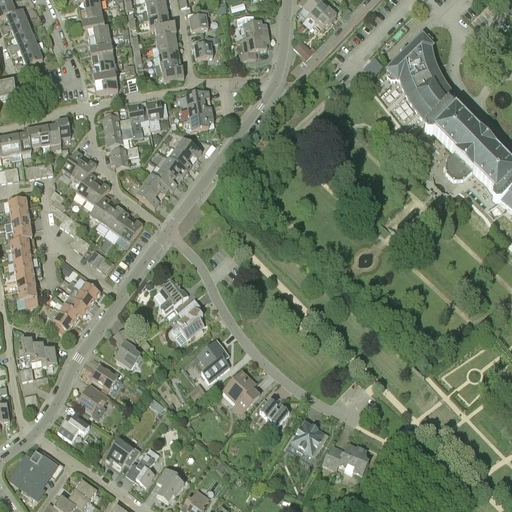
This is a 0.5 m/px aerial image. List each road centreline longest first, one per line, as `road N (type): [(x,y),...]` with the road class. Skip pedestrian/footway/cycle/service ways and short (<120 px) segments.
road 1 (residential): [(356,427),(279,379),(247,348),(200,268),(167,231)]
road 2 (residential): [(30,439),(167,231)]
road 3 (residential): [(167,231),(275,83)]
road 4 (residential): [(167,231),(117,194),(99,166),(87,108)]
road 5 (residential): [(141,511),(30,439)]
